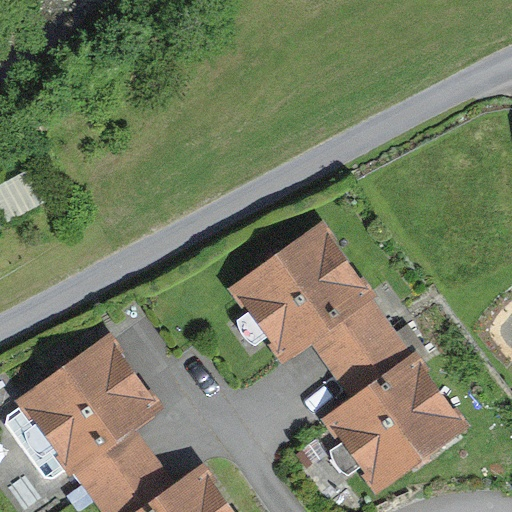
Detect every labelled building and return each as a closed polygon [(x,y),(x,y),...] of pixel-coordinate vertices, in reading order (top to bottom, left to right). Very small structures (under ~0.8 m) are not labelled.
[(312,224),(227,285),(278,356),(307,336),(360,298),(364,295),(312,224)] [(360,298),(307,336),(331,371),(348,393),(401,355),(360,298)] [(99,340),(13,401),(64,472),(71,467),(124,430),(150,411),(99,340)] [(348,393),(319,413),(370,485),(456,423),(405,352),(401,355),(348,393)] [(124,430),(71,467),(103,511),(129,511),(165,487),(146,460),(124,430)] [(129,511),(222,511),(191,468),(165,487),(129,511)]
